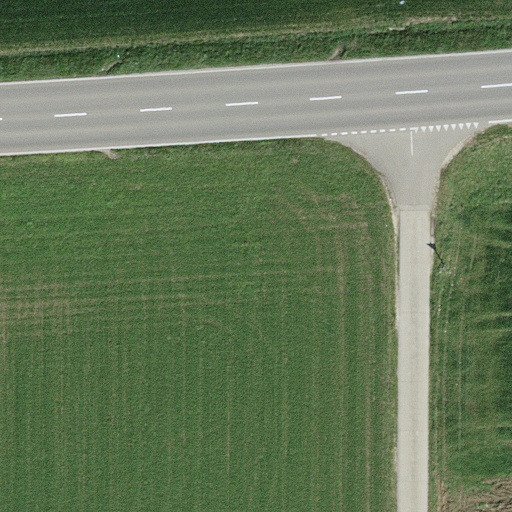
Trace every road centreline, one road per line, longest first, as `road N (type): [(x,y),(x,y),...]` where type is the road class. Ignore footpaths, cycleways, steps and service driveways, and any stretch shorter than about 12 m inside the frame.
road 1 (primary): [(511,77),(0,118)]
road 2 (track): [(414,511),(410,86)]
